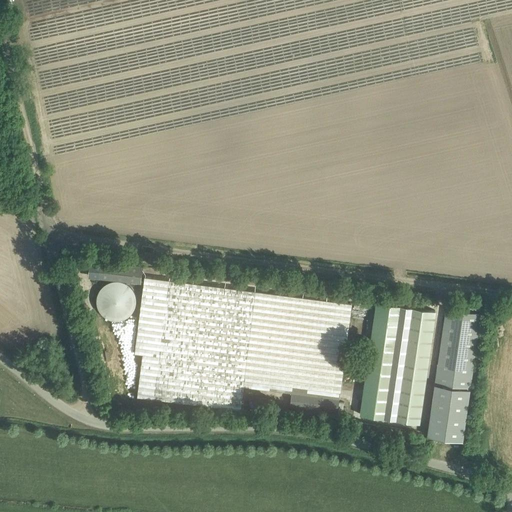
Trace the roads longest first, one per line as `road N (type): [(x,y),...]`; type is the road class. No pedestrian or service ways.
road 1 (unclassified): [(511,486),(302,428),(100,426),(68,412),(0,358)]
road 2 (track): [(50,234),(511,296)]
road 3 (track): [(0,35),(50,234)]
road 4 (track): [(94,424),(50,234)]
